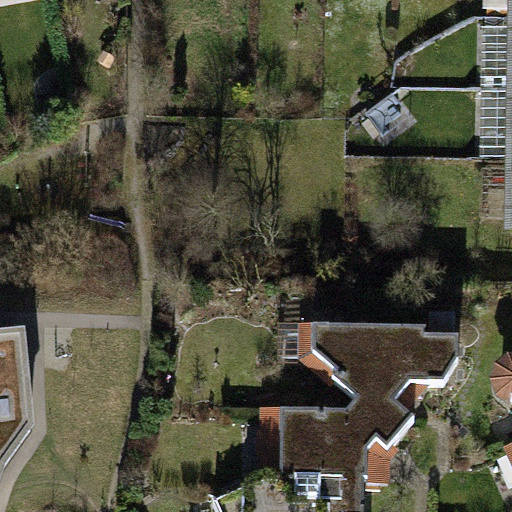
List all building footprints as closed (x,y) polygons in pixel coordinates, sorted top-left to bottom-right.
[(0,487),(7,466),(36,424),(26,323),(0,325),(0,487)] [(371,387),(395,406),(412,387),(446,387),(461,363),(461,341),(428,341),(428,331),(315,330),(314,365),(358,402),(371,387)] [(511,403),(511,404),(511,364),(509,365),(504,368),(500,372),(497,377),(496,383),(497,389),(500,395),(506,400),(511,403)] [(272,480),(368,483),(382,483),(383,460),(416,422),(395,406),(371,387),(358,402),(348,414),(271,413),(272,480)] [(367,511),(368,483),(272,480),(264,480),(214,502),(218,511),(367,511)]
